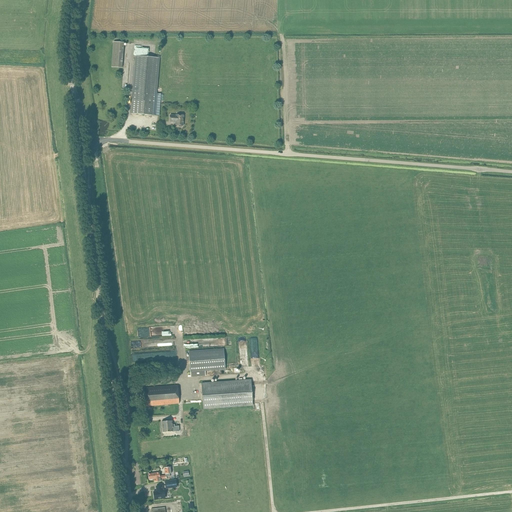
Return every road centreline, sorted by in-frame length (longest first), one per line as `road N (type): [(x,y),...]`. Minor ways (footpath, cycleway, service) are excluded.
road 1 (unclassified): [(93,141),(511,172)]
road 2 (unclassified): [(128,511),(87,207)]
road 3 (unclassified): [(87,207),(72,87)]
